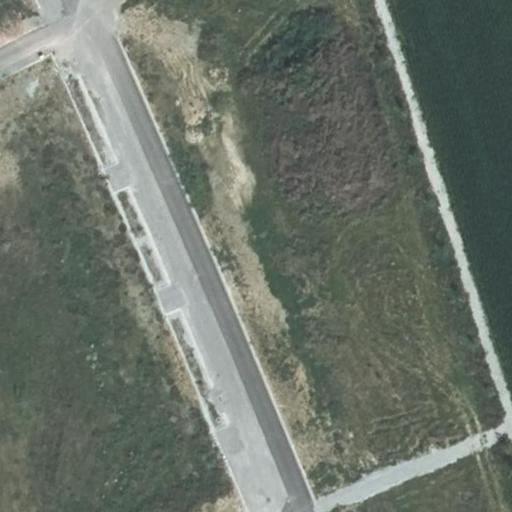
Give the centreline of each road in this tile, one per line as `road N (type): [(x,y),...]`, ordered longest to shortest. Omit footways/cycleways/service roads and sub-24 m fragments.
road 1 (residential): [(79,14),(200,268),(290,511)]
road 2 (track): [(383,0),(511,416)]
road 3 (track): [(511,424),(300,511)]
